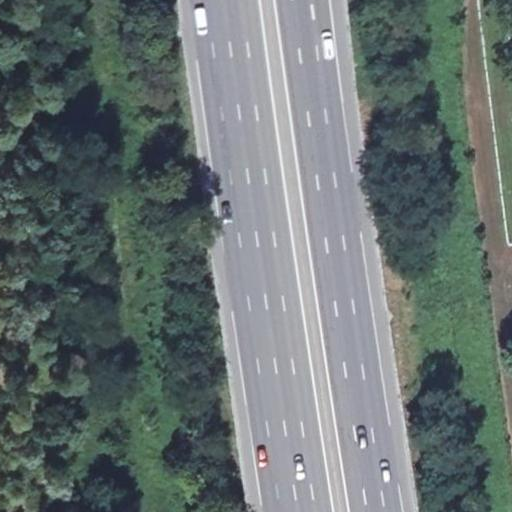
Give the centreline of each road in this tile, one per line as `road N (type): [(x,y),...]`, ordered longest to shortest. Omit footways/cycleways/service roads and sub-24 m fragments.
road 1 (motorway): [(377,511),(300,0)]
road 2 (motorway): [(220,0),(294,511)]
